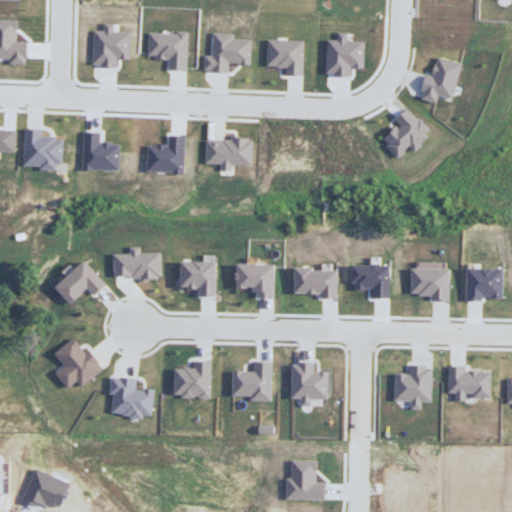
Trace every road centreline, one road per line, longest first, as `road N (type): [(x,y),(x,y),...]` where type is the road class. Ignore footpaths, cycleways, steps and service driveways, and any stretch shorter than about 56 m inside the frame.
road 1 (residential): [(399,0),(395,68),(377,95),(343,108),(0,94)]
road 2 (residential): [(511,344),(131,333)]
road 3 (residential): [(360,337),(354,511)]
